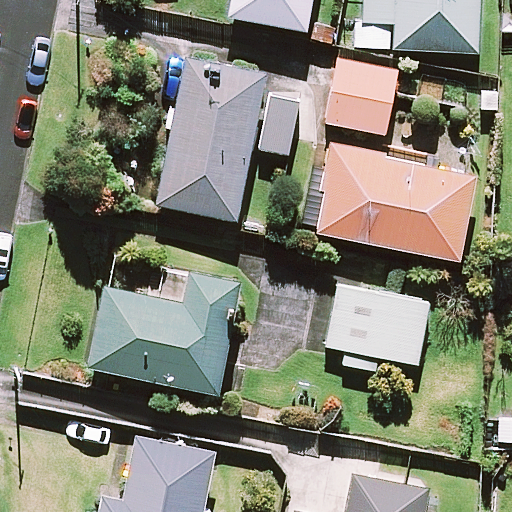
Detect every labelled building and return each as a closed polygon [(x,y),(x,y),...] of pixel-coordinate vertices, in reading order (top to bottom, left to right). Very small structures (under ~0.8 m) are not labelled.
[(308,0),(229,0),(228,13),(304,26),(308,0)] [(475,50),(478,0),(362,0),(360,43),(393,45),(475,50)] [(261,72),(182,57),(154,200),(235,216),(248,144),(286,152),(296,100),(257,92),(261,72)] [(394,68),(328,57),(317,119),(384,130),(394,68)] [(473,171),(327,145),(312,229),(457,255),(473,171)] [(236,278),(167,265),(162,294),(103,283),(88,364),(216,388),(236,278)] [(388,272),(360,267),(357,287),(337,283),(326,344),(348,348),(374,353),(416,361),(427,299),(384,291),(388,272)] [(200,511),(212,445),(133,431),(122,492),(102,488),(97,511),(200,511)] [(423,511),(428,486),(350,472),(343,511),(309,511),(294,509),(293,511),(423,511)]
